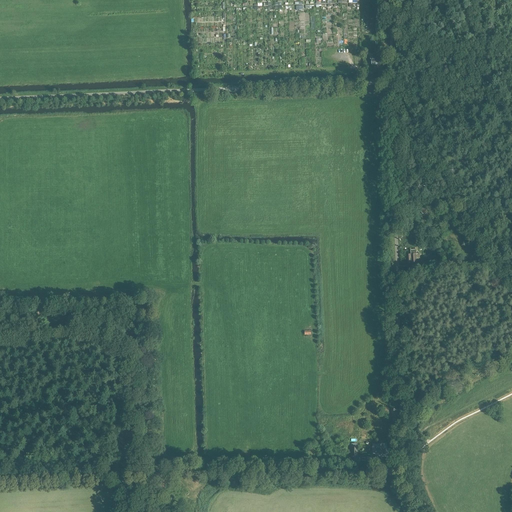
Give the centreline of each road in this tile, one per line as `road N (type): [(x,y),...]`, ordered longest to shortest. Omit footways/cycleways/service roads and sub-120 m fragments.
road 1 (unclassified): [(421,511),(404,467),(392,82)]
road 2 (unclassified): [(0,98),(365,83)]
road 3 (unknown): [(511,311),(406,127),(399,63)]
road 4 (track): [(148,474),(405,470)]
road 5 (track): [(148,474),(130,438),(113,342),(61,327),(0,333)]
road 6 (track): [(511,367),(440,401),(408,461)]
road 7 (track): [(227,74),(357,67)]
